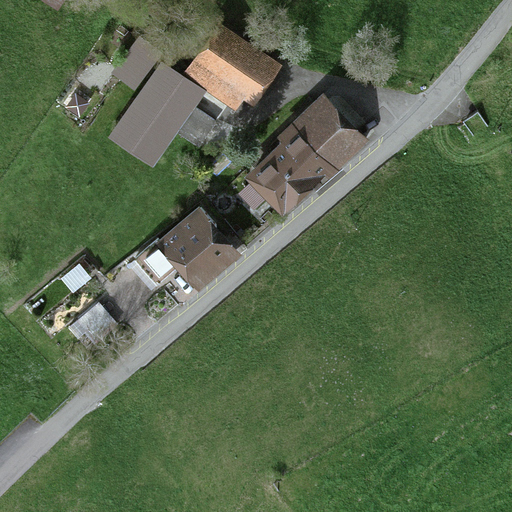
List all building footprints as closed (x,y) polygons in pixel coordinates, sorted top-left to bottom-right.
[(217,24),(187,68),(234,101),(241,91),(253,98),(276,65),(217,24)] [(157,54),(137,37),(110,70),(131,86),(157,54)] [(202,90),(160,61),(110,134),(152,163),(175,131),(199,147),(218,119),(193,102),(202,90)] [(283,213),(368,131),(320,80),(234,162),(283,213)] [(187,288),(233,245),(195,205),(150,247),(187,288)]
